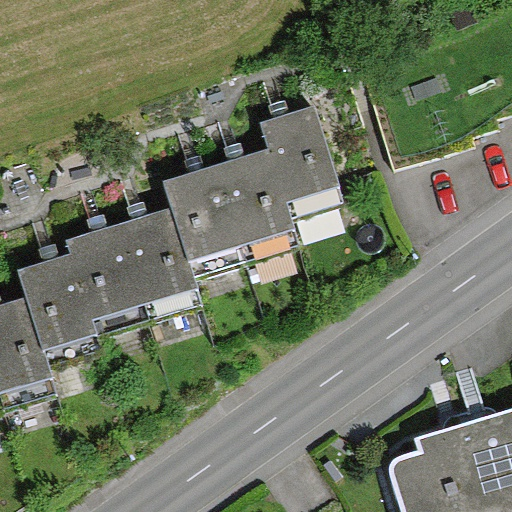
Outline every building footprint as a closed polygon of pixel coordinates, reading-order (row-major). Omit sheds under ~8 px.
[(274,152),(292,208),(344,192),(319,111),(267,127),(274,152)] [(274,152),(220,168),(245,249),(299,232),(292,208),(274,152)] [(175,209),(192,265),(245,249),(220,168),(167,185),(175,209)] [(175,209),(120,226),(145,308),(200,291),(192,265),(175,209)] [(120,226),(68,241),(73,256),(94,324),(145,308),(120,226)] [(26,297),(43,353),(98,336),(94,324),(73,256),(18,273),(26,297)] [(43,353),(26,297),(0,304),(0,391),(50,376),(43,353)] [(387,470),(399,511),(511,511),(511,416),(415,446),(420,461),(387,470)]
